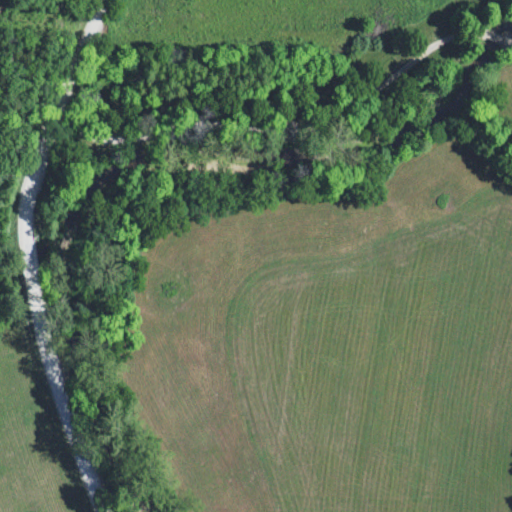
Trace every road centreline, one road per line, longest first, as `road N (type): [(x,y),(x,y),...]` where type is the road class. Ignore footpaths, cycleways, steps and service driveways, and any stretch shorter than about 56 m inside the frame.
road 1 (residential): [(110,511),(34,290),(28,224),(62,97),(107,0)]
road 2 (residential): [(47,143),(190,141),(279,128),(341,113),(378,93),(465,25),(493,24),(511,35)]
